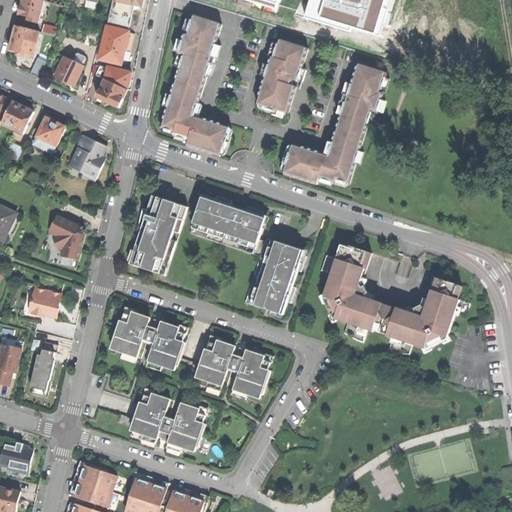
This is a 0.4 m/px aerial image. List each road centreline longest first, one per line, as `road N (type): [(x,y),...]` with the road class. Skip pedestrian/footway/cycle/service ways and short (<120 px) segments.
road 1 (residential): [(104,277),(301,342),(309,366),(229,488),(66,434)]
road 2 (residential): [(135,138),(477,258),(495,273),(511,336)]
road 3 (residential): [(66,434),(104,277)]
road 4 (residential): [(0,72),(135,138)]
road 5 (residential): [(104,277),(135,138)]
road 6 (residential): [(135,138),(163,0)]
